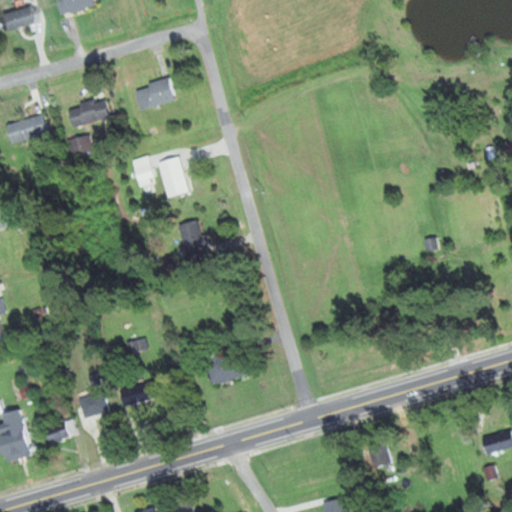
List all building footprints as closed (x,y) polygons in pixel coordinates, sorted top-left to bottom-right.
[(96,6),(94,0),(56,0),(61,16),(96,6)] [(0,14),(0,33),(36,21),(31,5),(0,14)] [(135,89),(141,110),(176,100),(171,78),(135,89)] [(68,108),(73,127),(110,117),(105,98),(68,108)] [(49,134),(44,115),(8,125),(13,144),(49,134)] [(69,142),(76,157),(95,149),(89,134),(69,142)] [(511,141),(502,143),(503,155),(511,154),(511,141)] [(140,185),(157,180),(149,156),(132,161),(140,185)] [(169,197),(190,191),(179,157),(158,163),(169,197)] [(0,206),(0,230),(11,227),(5,205),(0,206)] [(200,219),(178,226),(190,260),(211,253),(200,219)] [(0,341),(5,341),(0,323),(0,314),(8,312),(4,298),(0,299),(0,341)] [(147,338),(128,341),(130,353),(149,350),(147,338)] [(211,383),(244,377),(240,353),(207,359),(211,383)] [(120,386),(123,404),(158,399),(155,381),(120,386)] [(84,417),(110,410),(105,391),(79,397),(84,417)] [(0,448),(3,461),(30,456),(20,408),(2,412),(4,423),(0,423),(0,448)] [(43,427),(48,443),(77,434),(72,418),(43,427)] [(511,429),(482,437),(487,453),(511,446),(511,429)] [(376,470),(394,463),(384,436),(366,443),(376,470)] [(325,501),(327,511),(348,511),(346,498),(325,501)] [(194,511),(193,503),(156,511),(155,506),(135,511),(134,511),(194,511)]
